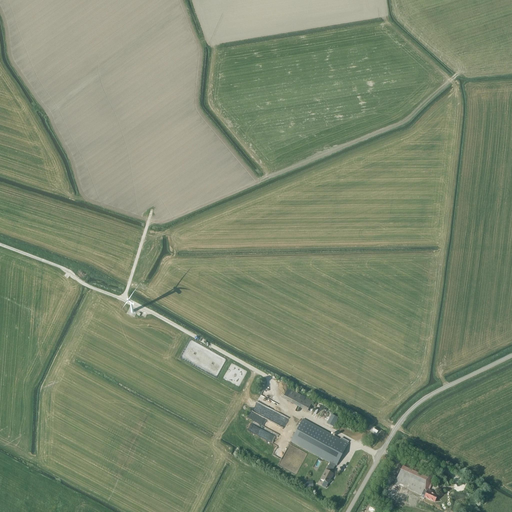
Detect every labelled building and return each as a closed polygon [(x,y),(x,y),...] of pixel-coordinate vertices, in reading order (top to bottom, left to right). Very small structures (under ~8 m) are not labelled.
[(261,395),(258,401),(264,404),(265,402),(276,408),(279,404),(261,395)] [(255,402),(247,417),(280,434),(283,427),(258,414),(263,405),(255,402)] [(331,415),(327,423),(333,427),(338,418),(331,415)] [(348,444),(334,436),(303,419),(291,442),(331,463),(327,470),(326,470),(321,479),(328,483),(333,474),(331,473),(335,465),(336,466),(348,444)] [(427,490),(433,477),(418,470),(418,469),(404,463),(394,485),(396,486),(397,484),(423,496),(425,497),(425,498),(435,503),(438,496),(431,493),(432,492),(427,490)]
